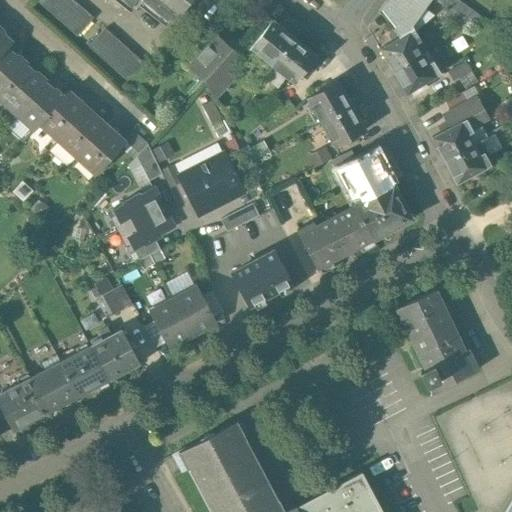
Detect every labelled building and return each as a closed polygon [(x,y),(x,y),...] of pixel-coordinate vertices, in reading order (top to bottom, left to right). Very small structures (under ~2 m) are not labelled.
[(94,19),(73,0),(36,0),(78,37),(94,19)] [(123,0),(135,9),(141,0),(142,0),(173,24),(191,0),(123,0)] [(386,0),(378,12),(399,36),(413,28),(412,26),(430,0),(386,0)] [(473,11),(458,0),(452,0),(441,17),(459,30),(473,11)] [(511,0),(499,0),(511,9),(511,0)] [(294,38),(272,20),(246,53),(254,60),(258,55),(268,63),(259,75),(262,77),(264,74),(271,65),(294,38)] [(399,36),(380,48),(393,71),(423,52),(417,42),(420,40),(413,28),(399,36)] [(0,54),(5,49),(6,49),(11,43),(3,36),(3,32),(0,29),(0,54)] [(149,68),(106,29),(90,47),(133,86),(149,68)] [(218,36),(189,69),(203,80),(213,98),(246,61),(218,36)] [(316,56),(294,38),(271,65),(264,74),(271,79),(276,73),(274,71),(276,69),(294,84),(316,56)] [(5,49),(0,54),(0,92),(24,66),(26,64),(18,56),(14,57),(6,49),(5,49)] [(423,52),(393,71),(406,93),(440,72),(433,60),(429,62),(423,52)] [(449,70),(461,88),(476,79),(464,60),(449,70)] [(24,66),(0,92),(0,98),(15,113),(42,83),(43,83),(45,81),(37,73),(33,74),(24,66)] [(338,81),(308,98),(321,122),(351,105),(338,81)] [(43,83),(42,83),(15,113),(34,130),(40,124),(39,123),(63,97),(56,90),(51,91),(43,83)] [(68,91),(63,97),(39,123),(40,124),(58,140),(87,108),(68,91)] [(477,97),(443,115),(450,127),(440,132),(431,137),(444,160),(474,144),(468,134),(473,132),(470,127),(488,117),(477,97)] [(351,105),(321,122),(335,147),(366,130),(351,105)] [(105,125),(87,108),(58,140),(76,157),(105,125)] [(125,142),(105,125),(76,157),(95,174),(125,142)] [(318,137),(313,127),(303,132),(309,142),(318,137)] [(484,139),(474,144),(444,160),(455,182),(490,164),(484,152),(489,149),(484,139)] [(167,142),(153,149),(159,161),(173,155),(167,142)] [(263,142),(249,150),(255,159),(268,152),(263,142)] [(162,174),(147,144),(136,156),(149,181),(162,174)] [(315,166),(330,157),(324,146),(309,155),(315,166)] [(351,150),(332,160),(338,171),(357,161),(351,150)] [(357,161),(338,171),(352,198),(358,194),(361,200),(393,183),(376,151),(357,161)] [(223,153),(179,175),(198,214),(243,192),(223,153)] [(361,200),(355,204),(374,240),(412,219),(393,183),(361,200)] [(138,195),(137,194),(123,200),(124,202),(113,208),(117,215),(113,217),(120,229),(159,209),(152,195),(156,193),(153,188),(138,195)] [(252,203),(220,219),(226,231),(259,215),(252,203)] [(355,204),(314,225),(313,223),(297,231),(317,270),(374,240),(355,204)] [(159,209),(120,229),(126,242),(130,240),(134,247),(145,241),(146,243),(159,236),(158,234),(173,227),(170,221),(166,223),(159,209)] [(160,249),(149,255),(154,264),(165,258),(160,249)] [(251,250),(225,263),(231,273),(256,260),(251,250)] [(256,260),(231,273),(248,305),(291,282),(274,250),(256,260)] [(149,255),(139,260),(144,269),(154,264),(149,255)] [(195,283),(171,296),(192,335),(204,330),(203,329),(216,323),(204,300),(204,299),(195,283)] [(122,285),(99,297),(109,315),(131,303),(122,285)] [(464,350),(435,290),(396,308),(425,369),(422,371),(422,370),(421,371),(420,371),(421,373),(421,372),(427,383),(426,384),(427,385),(431,392),(478,369),(468,348),(464,350)] [(171,296),(147,309),(156,325),(168,348),(181,341),(192,335),(171,296)] [(120,330),(109,336),(104,327),(95,332),(96,334),(88,338),(91,345),(90,345),(108,379),(137,364),(120,330)] [(90,345),(60,361),(78,395),(95,386),(97,390),(108,384),(106,380),(108,379),(90,345)] [(60,361),(30,377),(48,411),(78,395),(60,361)] [(30,377),(27,373),(16,379),(19,383),(0,393),(0,404),(13,429),(48,411),(30,377)] [(285,511),(236,421),(215,432),(213,429),(200,436),(201,439),(179,451),(211,511),(299,511),(296,505),(285,511)] [(383,511),(362,471),(296,505),(299,511),(383,511)] [(511,511),(511,497),(502,511),(511,511)]
